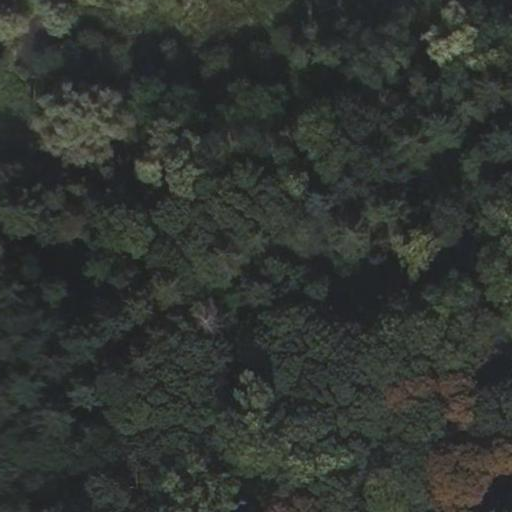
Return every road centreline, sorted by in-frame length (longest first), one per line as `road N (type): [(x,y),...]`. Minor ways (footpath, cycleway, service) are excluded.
road 1 (track): [(0,140),(134,152),(276,140),(420,69),(504,0)]
road 2 (track): [(511,404),(427,511)]
